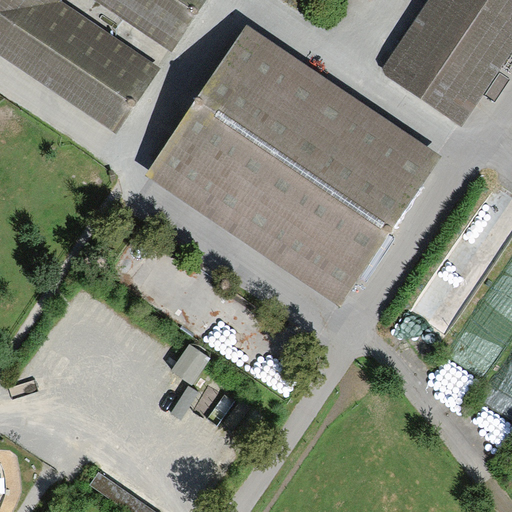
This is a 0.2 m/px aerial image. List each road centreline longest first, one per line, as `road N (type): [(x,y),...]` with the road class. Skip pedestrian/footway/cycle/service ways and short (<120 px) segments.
road 1 (residential): [(511,94),(231,511)]
road 2 (track): [(120,181),(353,339)]
road 3 (track): [(246,0),(472,150)]
road 4 (track): [(361,325),(506,511)]
road 5 (track): [(232,0),(129,167)]
road 6 (track): [(0,77),(129,167)]
